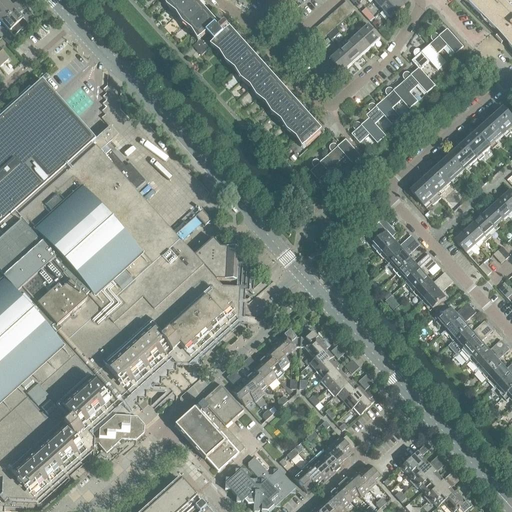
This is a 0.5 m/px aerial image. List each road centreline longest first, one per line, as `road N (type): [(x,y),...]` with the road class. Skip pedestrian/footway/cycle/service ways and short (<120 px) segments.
road 1 (tertiary): [(75,23),(315,289)]
road 2 (residential): [(480,296),(389,194),(511,82)]
road 3 (residential): [(270,51),(316,101),(333,104),(395,51),(421,0)]
road 4 (residential): [(410,393),(356,442),(361,459),(380,467),(433,420)]
road 5 (unknown): [(120,73),(112,114),(198,209)]
road 6 (tertiary): [(315,289),(410,393)]
